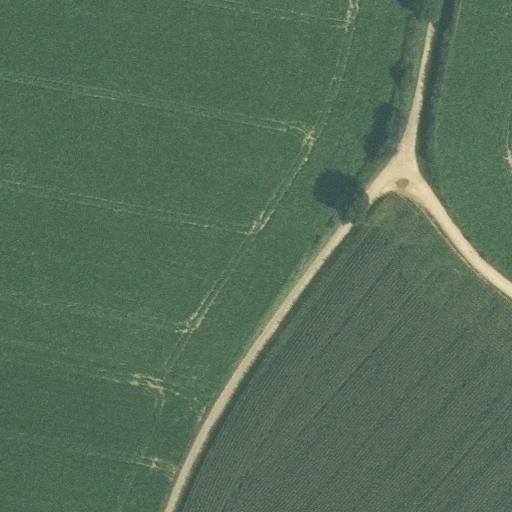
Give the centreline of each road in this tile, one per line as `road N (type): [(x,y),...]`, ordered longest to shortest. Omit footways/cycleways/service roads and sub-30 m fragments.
road 1 (track): [(437,0),(402,166),(273,326),(207,427),(174,511)]
road 2 (track): [(402,166),(511,296)]
